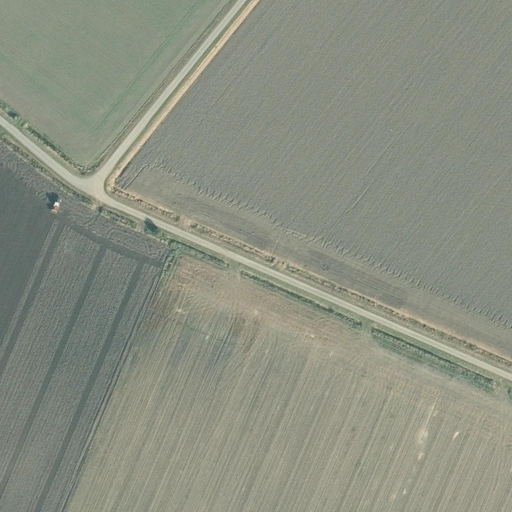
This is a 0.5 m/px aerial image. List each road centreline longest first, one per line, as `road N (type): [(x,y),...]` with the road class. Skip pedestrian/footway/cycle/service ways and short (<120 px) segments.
road 1 (track): [(88,194),(511,379)]
road 2 (unclassified): [(0,122),(88,194),(245,0)]
